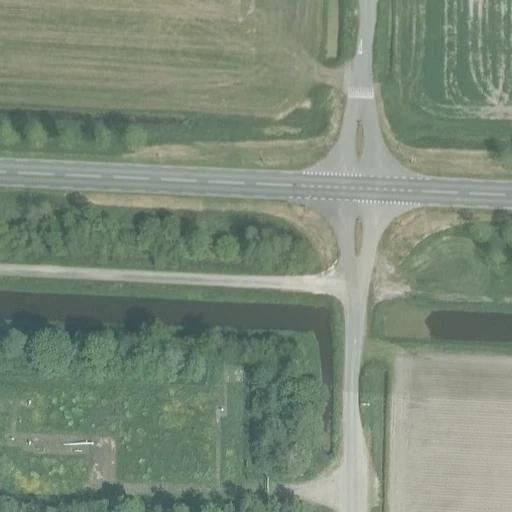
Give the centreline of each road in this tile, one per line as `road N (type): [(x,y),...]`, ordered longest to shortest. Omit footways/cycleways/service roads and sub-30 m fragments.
road 1 (primary): [(359,189),(0,172)]
road 2 (unclassified): [(357,289),(0,276)]
road 3 (unclassified): [(352,511),(357,289)]
road 4 (unclassified): [(359,189),(364,0)]
road 5 (primary): [(511,196),(359,189)]
